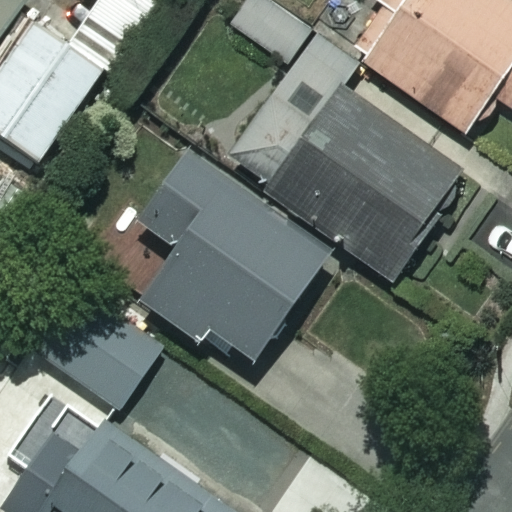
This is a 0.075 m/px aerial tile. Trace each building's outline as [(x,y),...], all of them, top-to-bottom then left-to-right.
[(0,0),(0,62),(42,1),(41,0),(0,0)] [(163,0),(96,0),(64,44),(38,25),(0,75),(0,138),(32,163),(92,83),(100,90),(167,2),(163,0)] [(310,31),(271,0),(252,0),(234,22),(284,62),(310,31)] [(511,1),(510,0),(377,0),(390,8),(357,55),(469,132),(495,93),(511,104),(511,1)] [(470,169),(302,55),(228,166),(396,279),(470,169)] [(328,256),(186,154),(135,224),(175,252),(138,303),(196,345),(204,334),(249,366),(328,256)] [(160,348),(77,288),(32,352),(115,411),(160,348)] [(225,511),(61,394),(12,462),(27,474),(0,511),(1,511),(225,511)]
